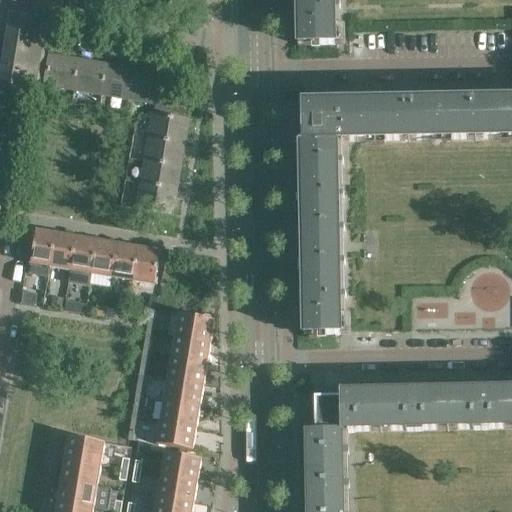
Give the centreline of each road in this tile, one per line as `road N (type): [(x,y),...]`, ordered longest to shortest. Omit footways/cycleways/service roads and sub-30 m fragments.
road 1 (tertiary): [(257,359),(253,62)]
road 2 (residential): [(253,62),(280,69),(511,70)]
road 3 (residential): [(511,354),(257,359)]
road 4 (tertiary): [(253,511),(257,359)]
